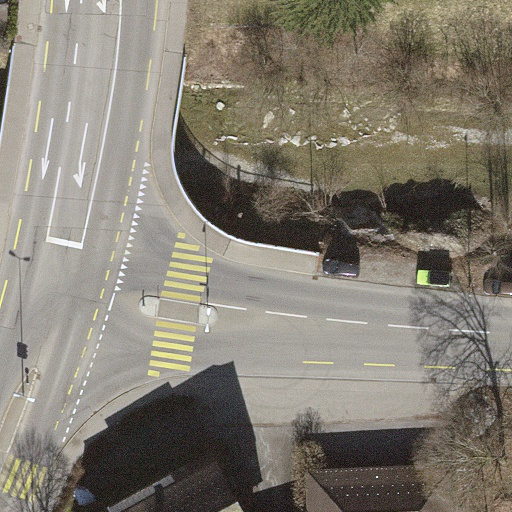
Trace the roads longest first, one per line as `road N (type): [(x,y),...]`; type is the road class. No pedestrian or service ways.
road 1 (tertiary): [(511,334),(179,310),(59,288)]
road 2 (primary): [(59,288),(94,128),(107,0)]
road 3 (primary): [(0,458),(59,288)]
